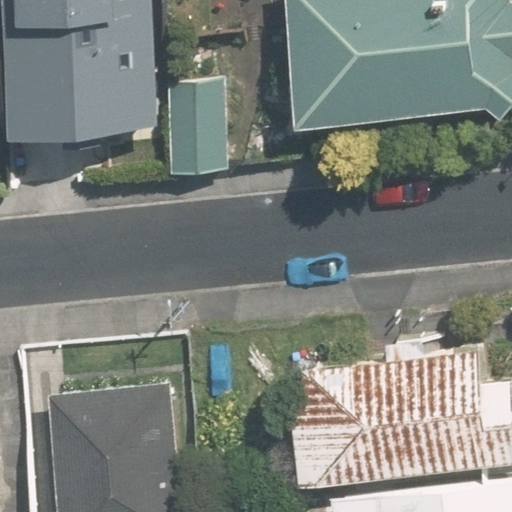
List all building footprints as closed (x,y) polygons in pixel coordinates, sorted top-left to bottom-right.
[(0,0),(0,131),(11,131),(0,0)] [(162,0),(21,0),(29,125),(170,117),(162,0)] [(511,0),(294,0),(306,111),(511,91),(511,0)] [(228,73),(175,76),(180,156),(232,153),(228,73)] [(488,336),(309,350),(318,469),(511,454),(511,368),(491,370),(488,336)] [(195,511),(183,372),(60,383),(71,511),(195,511)] [(511,511),(511,467),(342,483),(344,511),(511,511)]
